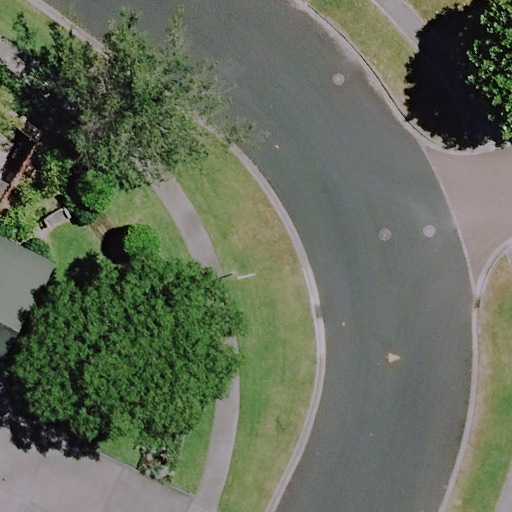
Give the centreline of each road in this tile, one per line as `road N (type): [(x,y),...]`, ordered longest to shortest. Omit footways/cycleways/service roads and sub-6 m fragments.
road 1 (residential): [(160,0),(301,100),(389,244)]
road 2 (residential): [(389,244),(403,334),(393,471),(372,511)]
road 3 (residential): [(389,244),(511,200)]
